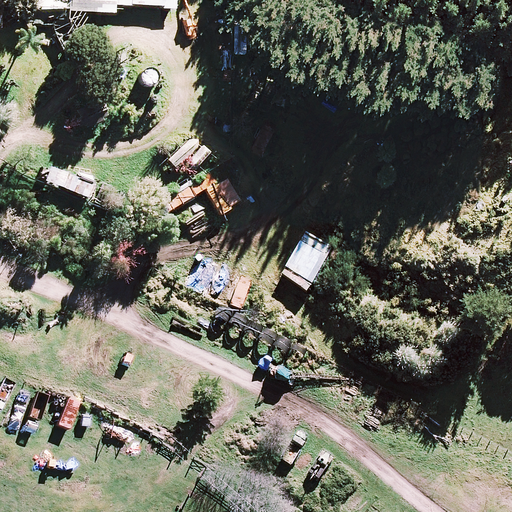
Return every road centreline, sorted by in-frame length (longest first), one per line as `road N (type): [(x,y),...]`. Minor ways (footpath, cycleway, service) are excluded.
road 1 (track): [(0,264),(298,403),(433,511)]
road 2 (track): [(0,151),(112,35),(151,35),(169,50),(180,106),(164,127),(138,143),(94,150),(23,140)]
road 3 (track): [(180,106),(242,156),(268,202),(260,223),(150,258),(122,279),(102,311)]
